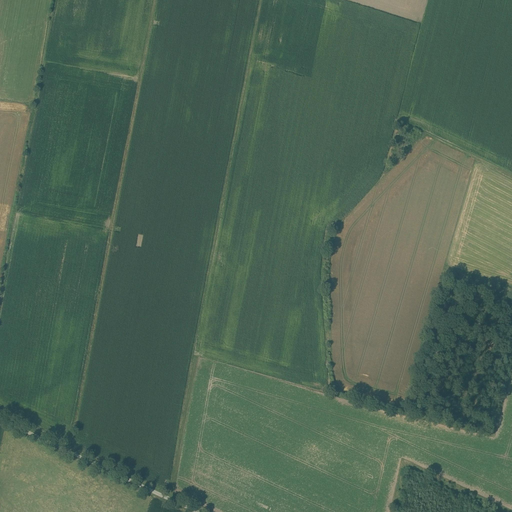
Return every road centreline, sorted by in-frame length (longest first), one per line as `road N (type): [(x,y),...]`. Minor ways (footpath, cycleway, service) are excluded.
road 1 (track): [(198,511),(0,418)]
road 2 (track): [(165,496),(192,354)]
